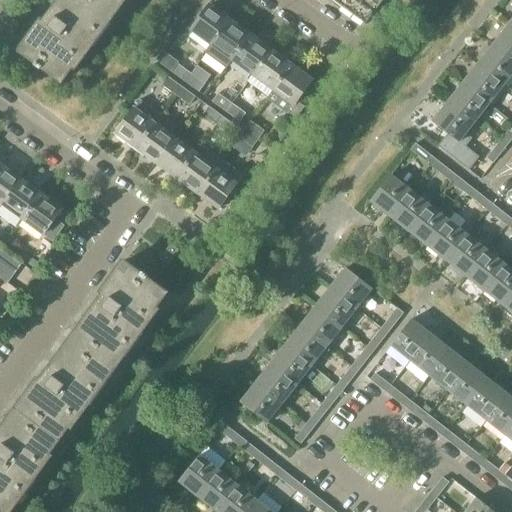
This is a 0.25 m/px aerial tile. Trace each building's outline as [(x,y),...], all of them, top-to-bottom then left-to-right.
[(81,59),(117,10),(103,0),(59,0),(43,23),(41,21),(19,51),(35,63),(34,66),(40,70),(42,68),(61,82),(79,58),(81,59)] [(103,0),(117,10),(124,0),(103,0)] [(365,25),(383,0),(331,0),(340,0),(355,10),(352,15),(365,25)] [(211,46),(230,21),(209,5),(190,31),(211,46)] [(231,61),(250,35),(230,21),(211,46),(231,61)] [(511,62),(511,31),(507,28),(492,47),(511,62)] [(251,76),(270,50),(250,35),(231,61),(251,76)] [(503,86),(511,74),(511,62),(492,47),(477,66),(503,86)] [(272,91),(290,65),(270,50),(251,76),(272,91)] [(163,51),(156,60),(171,72),(177,64),(179,62),(163,51)] [(185,82),(191,74),(177,64),(171,72),(185,82)] [(290,65),(272,91),(292,106),(287,112),(296,118),(313,96),(305,90),(312,81),(290,65)] [(488,105),(503,86),(477,66),(462,85),(488,105)] [(185,82),(199,92),(205,84),(191,74),(185,82)] [(175,95),(181,87),(168,78),(162,86),(175,95)] [(473,124),(488,105),(462,85),(447,104),(473,124)] [(189,106),(195,97),(181,87),(175,95),(189,106)] [(226,112),(232,104),(218,94),(212,102),(226,112)] [(226,112),(239,122),(246,114),(232,104),(226,112)] [(464,136),(473,124),(447,104),(432,123),(446,135),(437,147),(468,171),(477,159),(464,149),(470,141),(464,136)] [(216,125),(222,117),(208,107),(202,115),(216,125)] [(135,150),(155,123),(134,109),(115,135),(135,150)] [(230,135),(236,126),(222,117),(216,125),(230,135)] [(258,140),(259,139),(264,132),(250,122),(244,130),(258,140)] [(156,165),(175,138),(155,123),(135,150),(156,165)] [(507,145),(511,138),(511,126),(501,140),(507,145)] [(252,148),(258,140),(244,130),(238,138),(252,148)] [(176,180),(195,153),(175,138),(156,165),(176,180)] [(493,164),(507,145),(501,140),(486,159),(493,164)] [(430,165),(435,159),(416,144),(411,150),(430,165)] [(197,195),(216,169),(195,153),(176,180),(197,195)] [(448,180),(453,174),(435,159),(430,165),(448,180)] [(0,204),(2,206),(21,180),(0,164),(0,204)] [(217,210),(236,184),(216,169),(197,195),(217,210)] [(467,195),(472,188),(453,174),(448,180),(467,195)] [(390,218),(410,191),(390,176),(369,202),(390,218)] [(15,230),(41,194),(21,180),(2,206),(21,220),(14,230),(15,230)] [(485,209),(490,203),(472,188),(467,195),(485,209)] [(408,233),(429,206),(410,191),(390,218),(408,233)] [(25,238),(32,228),(43,236),(62,210),(41,194),(15,230),(25,238)] [(504,224),(509,217),(490,203),(485,209),(504,224)] [(445,209),(440,215),(429,206),(408,233),(427,248),(448,221),(453,215),(445,209)] [(464,223),(459,230),(448,221),(427,248),(446,263),(467,236),(472,230),(464,223)] [(465,278),(486,251),(467,236),(446,263),(465,278)] [(178,251),(173,246),(171,245),(160,260),(168,265),(178,251)] [(0,263),(14,274),(21,264),(0,248),(0,263)] [(484,292),(505,266),(486,251),(465,278),(484,292)] [(71,339),(113,370),(150,319),(147,317),(165,293),(146,280),(148,277),(143,273),(141,275),(123,262),(101,292),(104,294),(71,339)] [(0,278),(7,284),(14,274),(0,263),(0,278)] [(503,307),(511,296),(511,270),(505,266),(484,292),(503,307)] [(357,308),(372,289),(345,268),(330,288),(357,308)] [(342,328),(357,308),(330,288),(315,307),(342,328)] [(511,314),(511,296),(503,307),(511,314)] [(327,347),(342,328),(315,307),(300,326),(327,347)] [(403,314),(397,309),(382,328),(388,333),(403,314)] [(410,361),(431,335),(411,320),(391,346),(410,361)] [(312,366),(327,347),(300,326),(285,345),(312,366)] [(374,351),(388,333),(382,328),(368,346),(374,351)] [(430,376),(450,350),(431,335),(410,361),(430,376)] [(78,417),(113,370),(71,339),(40,382),(37,380),(18,406),(60,436),(75,416),(78,417)] [(297,385),(312,366),(285,345),(270,364),(297,385)] [(359,370),(374,351),(368,346),(353,365),(359,370)] [(449,391),(469,365),(450,350),(430,376),(449,391)] [(282,404),(297,385),(270,364),(255,383),(282,404)] [(345,388),(359,370),(353,365),(338,383),(345,388)] [(468,406),(488,380),(469,365),(449,391),(468,406)] [(389,395),(394,389),(375,374),(370,380),(389,395)] [(487,421),(507,395),(488,380),(468,406),(487,421)] [(267,424),(282,404),(255,383),(240,403),(267,424)] [(330,407),(345,388),(338,383),(324,402),(330,407)] [(408,410),(412,403),(394,389),(389,395),(408,410)] [(506,435),(511,427),(511,399),(507,395),(487,421),(506,435)] [(316,425),(330,407),(324,402),(309,420),(316,425)] [(426,424),(431,418),(412,403),(408,410),(426,424)] [(40,464),(60,436),(18,406),(0,430),(0,507),(5,511),(8,511),(43,466),(40,464)] [(445,439),(450,432),(431,418),(426,424),(445,439)] [(301,444),(316,425),(309,420),(294,439),(301,444)] [(238,445),(243,439),(224,424),(219,431),(238,445)] [(463,453),(468,447),(450,432),(445,439),(463,453)] [(256,460),(261,454),(243,439),(238,445),(256,460)] [(482,468),(487,462),(468,447),(463,453),(482,468)] [(275,475),(280,468),(261,454),(256,460),(275,475)] [(198,498),(218,472),(199,456),(178,482),(198,498)] [(501,483),(506,476),(487,462),(482,468),(501,483)] [(293,489),(298,483),(280,468),(275,475),(293,489)] [(216,511),(217,511),(237,486),(218,472),(198,498),(216,511)] [(511,491),(511,481),(506,476),(501,483),(511,491)] [(434,502),(448,483),(442,478),(427,497),(434,502)] [(312,504),(317,498),(298,483),(293,489),(312,504)] [(247,511),(256,501),(237,486),(217,511),(247,511)] [(425,511),(434,502),(427,497),(415,511),(425,511)] [(322,511),(335,511),(317,498),(312,504),(322,511)] [(493,511),(476,499),(465,511),(493,511)] [(269,511),(256,501),(247,511),(269,511)]
